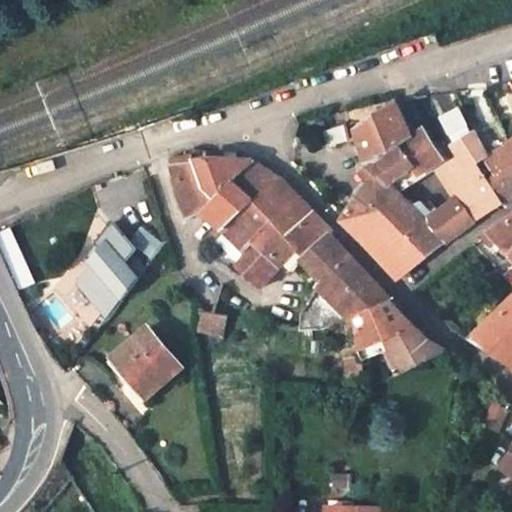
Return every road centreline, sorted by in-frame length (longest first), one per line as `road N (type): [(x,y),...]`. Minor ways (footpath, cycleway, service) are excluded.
road 1 (unclassified): [(254,115),(340,234),(511,400)]
road 2 (residential): [(254,115),(337,85),(431,60),(438,68),(511,42)]
road 3 (residential): [(0,202),(254,115)]
road 4 (residential): [(37,379),(128,457),(155,511)]
road 5 (tertiary): [(0,508),(33,451),(37,379)]
